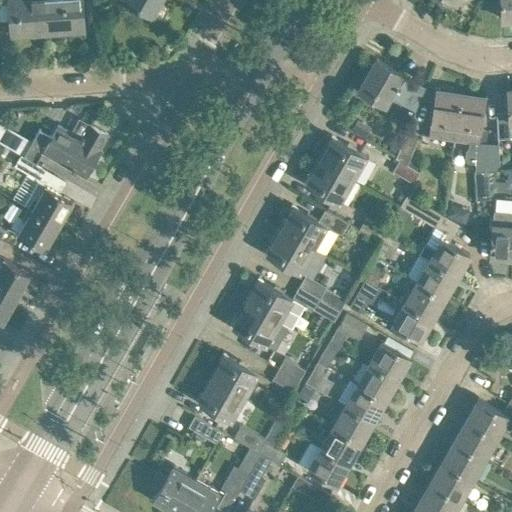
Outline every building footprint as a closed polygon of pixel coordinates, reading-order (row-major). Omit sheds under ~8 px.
[(45,32),(43,0),(9,0),(12,34),(45,32)] [(82,0),(43,0),(45,32),(84,29),(82,0)] [(124,0),(152,16),(161,0),(124,0)] [(511,18),(511,0),(501,0),(502,19),(511,18)] [(358,89),(376,99),(378,93),(388,99),(390,96),(415,110),(425,86),(376,57),(358,89)] [(454,139),(461,94),(437,90),(437,87),(436,87),(429,135),(454,139)] [(479,140),(486,94),(485,94),(484,97),(461,94),(454,139),(470,141),(469,146),(466,149),(465,157),(467,162),(476,163),(474,171),(488,170),(499,169),(498,142),(479,140)] [(39,127),(23,154),(36,162),(43,150),(86,176),(102,149),(99,148),(108,133),(91,122),(84,134),(82,133),(80,136),(58,124),(51,135),(39,127)] [(395,156),(399,158),(407,163),(420,133),(408,128),(395,156)] [(367,155),(332,135),(319,158),(354,178),(367,155)] [(36,162),(23,154),(21,153),(15,164),(36,177),(43,165),(36,162)] [(354,178),(319,158),(306,181),(340,201),(354,178)] [(420,171),(407,163),(399,158),(392,169),(413,182),(420,171)] [(490,198),(488,170),(474,171),(476,199),(490,198)] [(47,184),(39,180),(25,204),(29,206),(59,223),(73,199),(47,184)] [(412,196),(405,207),(429,222),(437,210),(412,196)] [(451,199),(447,210),(466,218),(471,206),(451,199)] [(313,247),(327,224),(341,233),(348,221),(325,208),(318,219),(293,205),(279,228),(313,247)] [(59,223),(29,206),(24,215),(28,218),(19,233),(45,248),(59,223)] [(511,256),(511,213),(493,212),(493,223),(492,223),(490,255),(511,256)] [(365,217),(359,227),(381,240),(387,229),(365,217)] [(300,270),(313,247),(279,228),(266,251),(300,270)] [(391,254),(399,240),(390,234),(381,249),(391,254)] [(442,237),(435,249),(425,244),(420,252),(430,258),(457,274),(470,253),(442,237)] [(0,286),(17,296),(31,272),(5,257),(0,265),(0,286)] [(457,274),(430,258),(417,279),(445,295),(457,274)] [(373,264),(365,277),(374,282),(382,269),(373,264)] [(259,277),(246,301),(280,320),(293,297),(259,277)] [(374,282),(365,277),(357,291),(366,297),(374,282)] [(445,295),(417,279),(405,300),(433,316),(445,295)] [(17,296),(0,286),(0,318),(3,320),(17,296)] [(325,286),(319,296),(341,309),(347,298),(325,286)] [(334,319),(341,309),(319,296),(313,307),(334,319)] [(433,316),(405,300),(393,322),(420,338),(433,316)] [(267,343),(280,320),(246,301),(232,324),(267,343)] [(346,310),(338,324),(348,329),(359,336),(367,323),(346,310)] [(339,343),(348,329),(338,324),(330,338),(339,343)] [(339,343),(330,338),(322,351),(332,357),(339,343)] [(398,377),(410,355),(382,339),(370,361),(398,377)] [(258,372),(224,352),(211,375),(245,395),(258,372)] [(284,357),(278,367),(300,379),(305,369),(284,357)] [(398,377),(370,361),(358,382),(386,398),(398,377)] [(300,379),(278,367),(272,377),(293,389),(300,379)] [(314,367),(306,380),(315,386),(323,372),(314,367)] [(231,418),(245,395),(211,375),(198,399),(231,418)] [(307,400),(315,386),(306,380),(298,394),(307,400)] [(373,419),(386,398),(358,382),(346,403),(373,419)] [(497,435),(508,415),(511,417),(511,405),(507,402),(502,411),(479,397),(466,418),(497,435)] [(373,419),(346,403),(333,424),(361,440),(373,419)] [(284,405),(276,419),(285,424),(289,418),(294,411),(284,405)] [(195,413),(188,424),(216,440),(223,429),(195,413)] [(485,456),(497,435),(466,418),(454,439),(485,456)] [(277,438),(285,424),(276,419),(268,433),(266,437),(259,450),(260,451),(271,457),(280,462),(286,452),(274,445),(277,438)] [(233,435),(250,445),(259,450),(266,437),(241,423),(233,435)] [(349,461),(361,440),(333,424),(321,445),(349,461)] [(472,477),(485,456),(454,439),(442,460),(472,477)] [(260,451),(259,450),(250,445),(238,466),(235,464),(221,487),(236,496),(239,491),(260,451)] [(336,483),(349,461),(321,445),(309,467),(336,483)] [(264,481),(259,478),(271,457),(260,451),(239,491),(254,499),(264,481)] [(460,498),(472,477),(442,460),(430,481),(460,498)] [(177,511),(196,477),(173,464),(153,498),(177,511)] [(292,484),(325,503),(331,492),(298,473),(292,484)] [(206,511),(219,490),(196,477),(177,511),(178,511),(206,511)] [(435,511),(452,511),(460,498),(430,481),(418,502),(435,511)] [(435,511),(418,502),(411,511),(435,511)]
